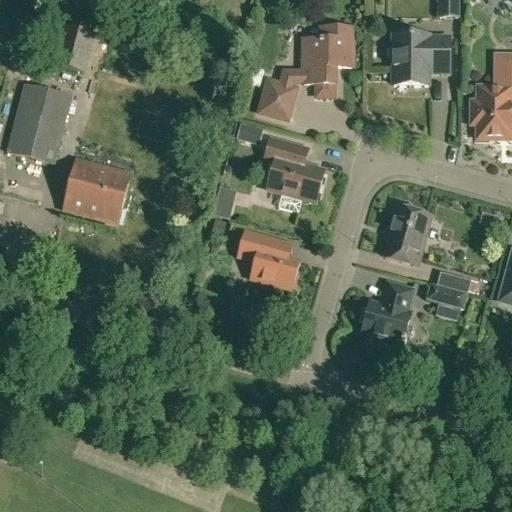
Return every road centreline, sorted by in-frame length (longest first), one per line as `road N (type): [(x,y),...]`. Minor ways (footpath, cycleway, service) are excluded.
road 1 (residential): [(315,378),(0,272)]
road 2 (residential): [(380,172),(366,194),(315,378)]
road 3 (residential): [(511,446),(315,378)]
road 4 (residential): [(511,197),(410,167),(380,172)]
